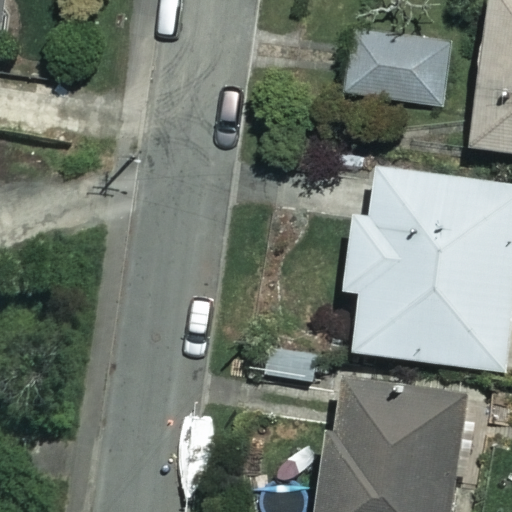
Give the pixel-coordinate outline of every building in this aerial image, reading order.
[(0,0),(0,64),(6,65),(14,0),(0,0)] [(511,0),(488,0),(467,145),(511,151),(511,0)] [(452,55),(348,48),(345,98),(449,105),(452,55)] [(511,348),(511,184),(375,166),(368,214),(352,212),(341,290),(359,292),(351,349),(509,371),(511,348)] [(445,511),(465,393),(339,372),(315,511),(445,511)]
